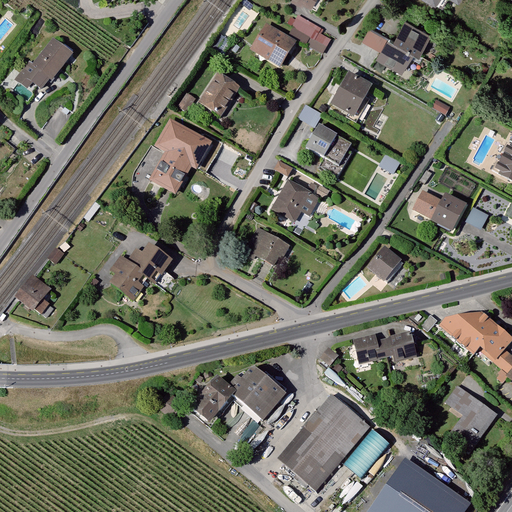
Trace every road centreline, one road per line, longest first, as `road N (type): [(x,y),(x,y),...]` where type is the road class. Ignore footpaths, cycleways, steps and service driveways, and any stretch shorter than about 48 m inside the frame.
road 1 (residential): [(372,0),(293,109),(211,254),(219,271),(307,329)]
road 2 (residential): [(0,246),(178,0)]
road 3 (track): [(0,428),(63,429),(140,410),(241,483),(255,475)]
road 4 (tertiary): [(307,329),(511,277)]
road 5 (tertiary): [(137,369),(307,329)]
road 6 (unclassified): [(137,369),(116,332),(54,336),(5,325)]
road 7 (tertiary): [(0,377),(137,369)]
